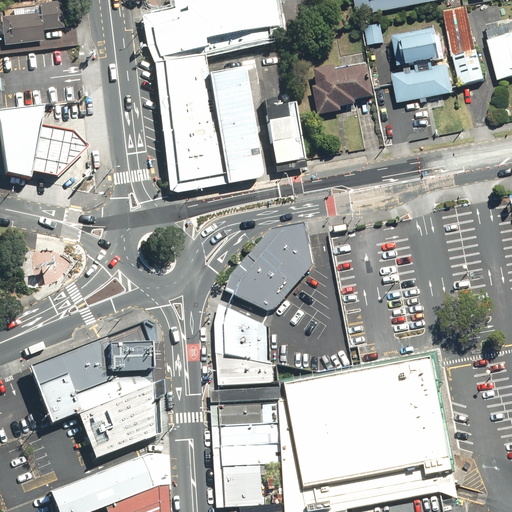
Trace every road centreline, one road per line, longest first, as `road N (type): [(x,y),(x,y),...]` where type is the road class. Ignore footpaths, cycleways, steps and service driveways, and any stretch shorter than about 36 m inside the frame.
road 1 (primary): [(168,217),(278,188),(366,185)]
road 2 (primary): [(130,176),(107,0)]
road 3 (tertiary): [(195,511),(184,344)]
road 4 (primary): [(366,185),(511,158)]
road 5 (primary): [(266,216),(235,239),(187,322)]
road 6 (residential): [(0,210),(124,238)]
